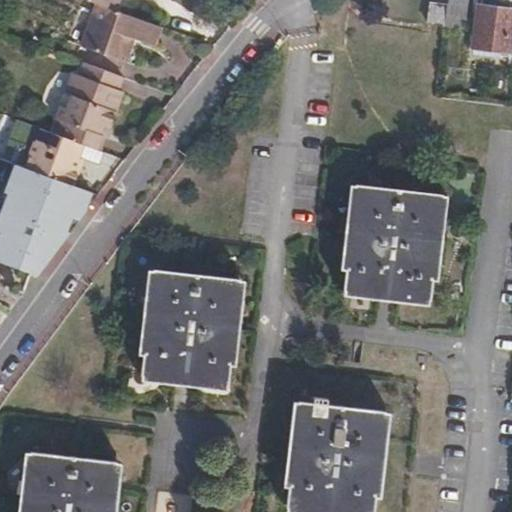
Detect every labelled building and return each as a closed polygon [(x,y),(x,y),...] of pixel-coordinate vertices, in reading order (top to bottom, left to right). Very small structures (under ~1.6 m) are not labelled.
[(97,13),(100,4),(89,0),(84,0),(82,7),(97,13)] [(123,0),(89,0),(100,4),(120,11),(123,0)] [(465,26),(468,0),(447,0),(447,4),(444,23),(465,26)] [(444,23),(447,4),(430,2),(428,22),(444,24),(444,23)] [(120,11),(100,4),(97,13),(82,7),(69,45),(135,68),(144,42),(156,46),(163,26),(120,11)] [(508,52),(511,20),(511,10),(476,6),(470,47),(508,52)] [(119,94),(125,74),(108,68),(87,61),(81,79),(71,82),(67,91),(87,98),(119,109),(123,96),(119,94)] [(109,133),(119,109),(87,98),(67,91),(55,122),(61,124),(55,137),(67,141),(86,148),(94,151),(102,131),(109,133)] [(105,142),(109,133),(102,131),(94,151),(100,153),(103,142),(105,142)] [(81,164),(86,148),(67,141),(55,137),(43,132),(38,144),(34,145),(26,168),(75,186),(84,165),(81,164)] [(26,168),(16,164),(4,193),(7,194),(0,214),(0,260),(37,276),(69,232),(73,220),(80,222),(89,209),(92,193),(75,186),(26,168)] [(440,197),(353,187),(341,292),(427,303),(440,197)] [(238,279),(153,269),(140,376),(225,386),(238,279)] [(370,511),(383,413),(296,403),(283,507),(322,511),(370,511)] [(108,511),(114,462),(27,452),(20,511),(108,511)]
